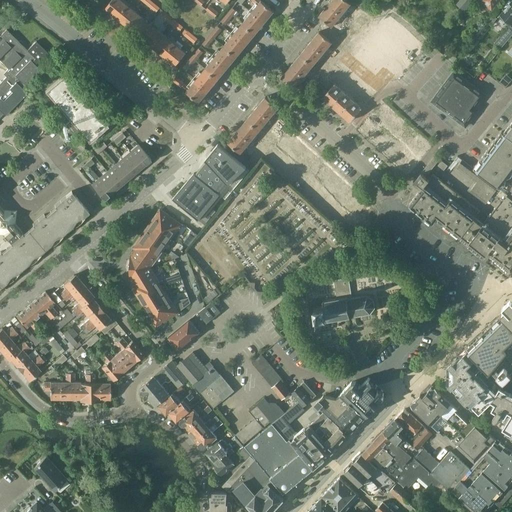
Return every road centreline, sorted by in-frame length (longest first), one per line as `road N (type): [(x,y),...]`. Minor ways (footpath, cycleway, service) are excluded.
road 1 (residential): [(402,395),(383,368),(432,318),(446,277),(444,265),(394,221),(390,189)]
road 2 (residential): [(196,140),(24,0)]
road 3 (residential): [(74,253),(150,342),(154,355),(135,381),(133,413)]
road 4 (residential): [(295,511),(402,395)]
road 5 (residential): [(133,413),(81,419),(50,412),(0,361)]
road 6 (residential): [(447,132),(393,87),(338,143)]
road 7 (residential): [(200,511),(187,446),(166,425),(133,413)]
road 8 (residential): [(71,175),(49,147),(9,184),(34,206)]
